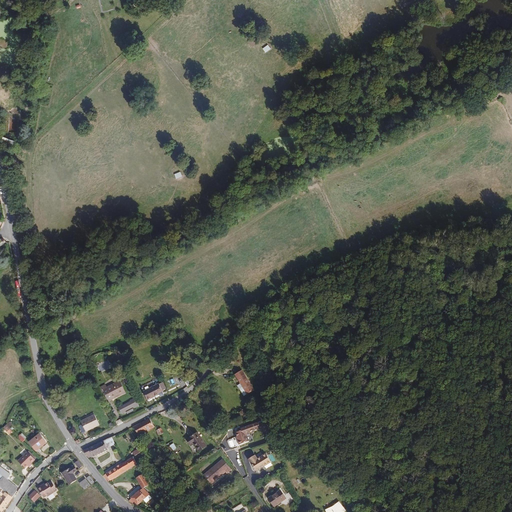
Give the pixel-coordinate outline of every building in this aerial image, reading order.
[(15,141),(3,137),(1,142),(14,146),(15,141)] [(115,357),(112,358),(117,369),(120,367),(115,357)] [(239,374),(231,378),(237,387),(234,389),(240,399),(251,392),(239,374)] [(107,387),(103,389),(111,403),(126,396),(120,383),(109,389),(107,387)] [(160,386),(144,394),(148,402),(161,396),(160,395),(164,393),(160,386)] [(103,389),(99,391),(106,406),(111,403),(103,389)] [(136,399),(119,406),(122,413),(139,406),(136,399)] [(85,423),(81,425),(84,432),(101,424),(96,415),(84,421),(85,423)] [(151,420),(134,428),(139,437),(155,428),(151,420)] [(264,423),(257,426),(260,433),(267,431),(264,423)] [(6,426),(3,428),(9,435),(12,431),(10,430),(7,426),(6,426)] [(162,429),(157,431),(161,440),(166,437),(162,429)] [(244,431),(235,434),(237,439),(238,443),(237,443),(238,447),(248,443),(244,431)] [(39,435),(29,443),(36,451),(46,444),(39,435)] [(198,435),(189,442),(192,446),(194,445),(200,453),(207,447),(198,435)] [(113,438),(105,442),(107,448),(116,444),(113,438)] [(102,443),(85,451),(93,461),(96,460),(95,457),(109,452),(107,448),(105,442),(102,443)] [(140,448),(134,452),(136,457),(137,456),(143,453),(140,448)] [(28,452),(19,461),(26,468),(31,463),(31,464),(35,459),(28,452)] [(256,473),(271,463),(265,455),(257,460),(254,456),(248,460),(256,473)] [(135,457),(124,465),(128,471),(139,464),(135,457)] [(221,460),(203,475),(210,484),(229,468),(221,460)] [(0,465),(0,472),(0,479),(17,490),(18,489),(17,486),(8,479),(11,474),(0,465)] [(124,465),(106,476),(111,483),(128,471),(124,465)] [(74,466),(63,473),(71,484),(78,480),(73,473),(75,473),(74,471),(76,469),(74,466)] [(143,489),(129,499),(131,501),(132,501),(134,502),(136,506),(144,499),(149,495),(145,489),(151,485),(145,475),(138,480),(143,489)] [(86,479),(80,483),(84,489),(90,485),(86,479)] [(58,490),(52,482),(49,484),(48,483),(45,485),(42,487),(42,486),(38,488),(44,498),(47,496),(48,497),(58,490)] [(3,496),(0,499),(0,508),(3,511),(17,492),(10,487),(6,492),(4,490),(1,494),(3,496)] [(280,490),(267,498),(273,507),(286,498),(280,490)] [(35,502),(41,496),(36,491),(29,497),(35,502)] [(339,501),(335,504),(339,511),(340,511),(345,508),(339,501)]
